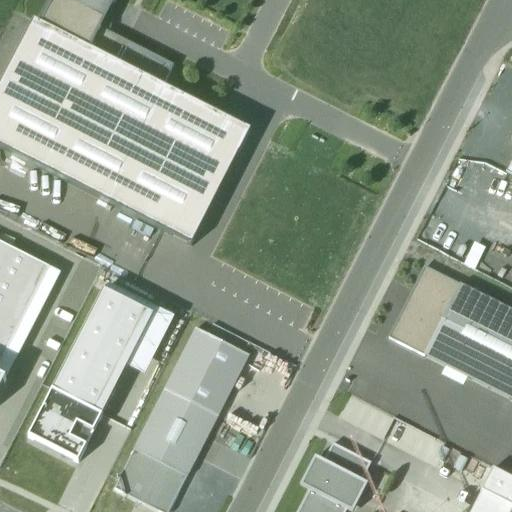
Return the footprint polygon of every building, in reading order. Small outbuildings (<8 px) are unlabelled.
[(47,0),(35,25),(88,52),(102,26),(115,0),(47,0)] [(0,92),(0,147),(191,246),(248,135),(163,91),(88,52),(35,25),(0,92)] [(102,26),(88,52),(163,91),(177,64),(102,26)] [(0,368),(50,271),(0,245),(0,368)] [(511,314),(424,270),(389,340),(511,401),(511,314)] [(50,271),(0,368),(0,379),(6,382),(60,276),(50,271)] [(96,415),(146,315),(104,293),(53,394),(96,415)] [(166,392),(219,419),(250,359),(196,332),(166,392)] [(166,392),(134,454),(187,481),(219,419),(166,392)] [(53,394),(29,440),(79,466),(103,419),(96,415),(53,394)] [(300,490),(308,494),(343,511),(356,511),(369,487),(362,484),(371,467),(332,447),(324,464),(315,460),(300,490)] [(155,511),(171,511),(187,481),(134,454),(115,492),(155,511)] [(511,511),(511,482),(493,473),(473,511),(511,511)] [(343,511),(308,494),(298,511),(343,511)]
